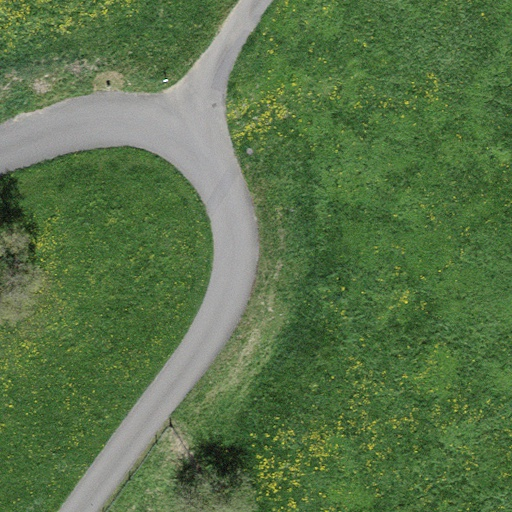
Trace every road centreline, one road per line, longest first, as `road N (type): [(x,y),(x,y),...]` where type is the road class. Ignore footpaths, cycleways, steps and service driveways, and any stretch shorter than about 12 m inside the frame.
road 1 (residential): [(188,116),(213,159),(232,222),(221,312),(89,511)]
road 2 (residential): [(0,150),(130,116),(188,116)]
road 3 (unclassified): [(188,116),(274,0)]
